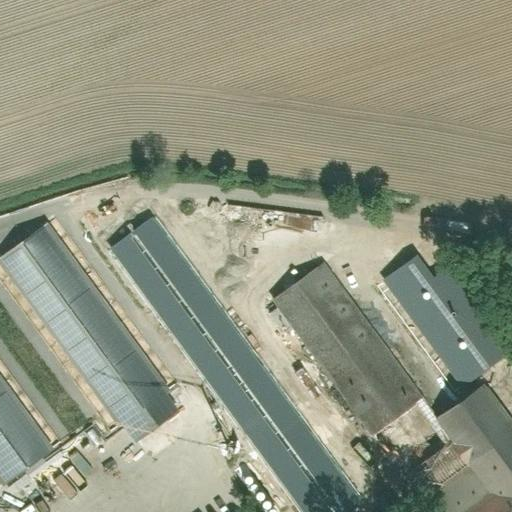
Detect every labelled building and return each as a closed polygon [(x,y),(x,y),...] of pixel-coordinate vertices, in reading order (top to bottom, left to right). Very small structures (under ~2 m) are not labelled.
[(175,213),(166,222),(160,233),(159,245),(162,257),(168,267),(178,275),(189,279),(202,279),(213,275),(222,268),(228,258),(231,247),(231,236),(227,225),(219,216),(209,210),(198,207),(186,208),(175,213)] [(42,224),(0,254),(0,259),(133,439),(177,407),(42,224)] [(467,455),(320,263),(269,302),(416,494),(467,455)] [(486,359),(423,274),(387,300),(450,385),(486,359)] [(511,511),(511,421),(484,384),(439,417),(509,511),(511,511)] [(0,388),(0,477),(2,480),(45,449),(0,388)]
